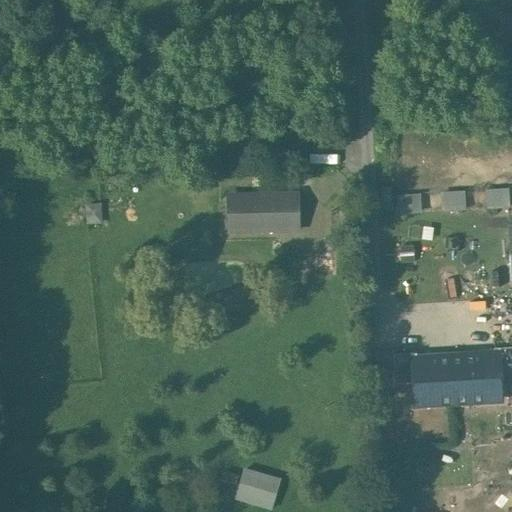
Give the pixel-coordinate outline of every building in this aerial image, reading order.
[(507,191),(486,192),(487,208),(508,207),(507,191)] [(463,194),(442,195),(443,211),(464,210),(463,194)] [(227,197),(228,214),(271,213),(271,196),(227,197)] [(294,196),(271,196),(271,213),(228,214),(228,231),(295,230),(294,196)] [(418,196),(398,198),(399,214),(419,212),(418,196)] [(99,207),(86,207),(86,224),(99,224),(99,207)] [(495,355),(497,379),(511,378),(511,348),(493,349),(494,355),(495,355)] [(415,360),(417,360),(416,353),(393,355),(395,385),(416,384),(415,360)] [(417,360),(415,360),(416,384),(417,406),(498,401),(497,379),(495,355),(494,355),(417,360)] [(245,467),(236,499),(273,509),(282,476),(245,467)]
